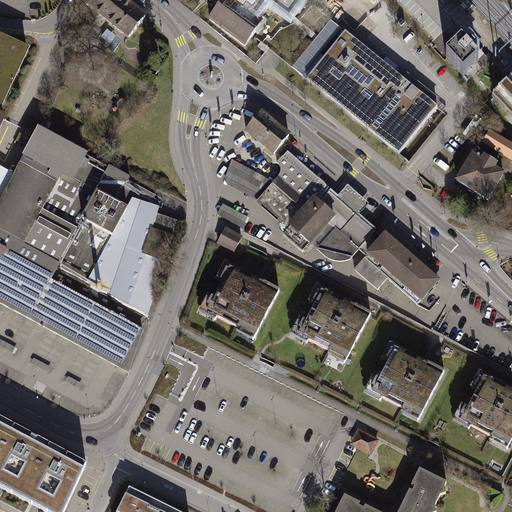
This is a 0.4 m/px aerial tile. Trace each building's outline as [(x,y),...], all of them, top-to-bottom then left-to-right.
[(146,18),(123,0),(89,0),(86,4),(130,38),(146,18)] [(224,0),(221,6),(210,20),(246,46),(263,23),(258,19),(268,5),(289,21),(305,0),(224,0)] [(400,155),(437,109),(345,33),(307,78),(400,155)] [(0,125),(5,116),(0,113),(0,107),(27,52),(0,38),(0,125)] [(455,52),(447,59),(463,76),(478,62),(462,45),(455,52)] [(493,95),(511,115),(511,77),(493,95)] [(107,90),(106,109),(121,110),(122,91),(107,90)] [(288,136),(258,112),(241,132),(271,157),(280,147),(288,136)] [(0,308),(124,375),(142,331),(177,224),(154,216),(156,210),(136,202),(139,194),(121,186),(124,182),(106,169),(83,158),(84,156),(35,129),(37,125),(28,119),(17,140),(29,146),(14,176),(0,168),(0,308)] [(483,143),(511,160),(511,143),(491,130),(483,143)] [(358,216),(336,196),(280,147),(271,157),(274,162),(280,172),(277,178),(300,198),(294,205),(270,186),(257,201),(255,204),(278,223),(276,232),(301,252),(328,225),(362,255),(378,238),(372,233),(375,230),(358,216)] [(481,160),(472,154),(456,181),(489,201),(505,173),(497,168),(499,164),(483,155),(481,160)] [(227,185),(257,201),(270,186),(272,183),(232,161),(224,180),(227,185)] [(336,196),(358,216),(364,209),(368,204),(346,185),(342,189),(336,196)] [(216,217),(243,231),(249,220),(222,206),(216,217)] [(241,238),(224,229),(216,244),(233,253),(241,238)] [(378,238),(362,255),(417,306),(439,281),(385,233),(379,239),(378,238)] [(208,296),(198,315),(217,324),(219,320),(235,328),(233,332),(256,344),(282,294),(241,273),(239,275),(222,266),(213,283),(218,286),(212,298),(208,296)] [(298,320),(289,338),(307,347),(309,343),(327,352),(324,357),(346,368),(373,316),(332,295),(331,297),(316,289),(308,305),(311,307),(303,323),(298,320)] [(406,355),(387,346),(380,362),(384,364),(376,380),(373,378),(364,395),(382,404),(384,401),(401,410),(398,414),(420,425),(447,372),(407,353),(406,355)] [(494,384),(478,376),(468,394),(473,396),(467,409),(463,407),(453,425),(467,433),(469,430),(489,440),(488,443),(509,454),(511,447),(511,390),(496,382),(494,384)] [(0,451),(14,425),(0,417),(0,451)] [(0,451),(0,484),(22,496),(50,444),(14,425),(0,451)] [(370,454),(377,441),(358,431),(351,444),(360,449),(370,454)] [(22,496),(52,511),(59,511),(86,463),(50,444),(22,496)] [(398,511),(379,511),(344,494),(335,511),(435,511),(434,508),(438,499),(445,497),(443,489),(446,483),(419,470),(398,511)] [(179,511),(141,493),(130,487),(117,511),(179,511)]
